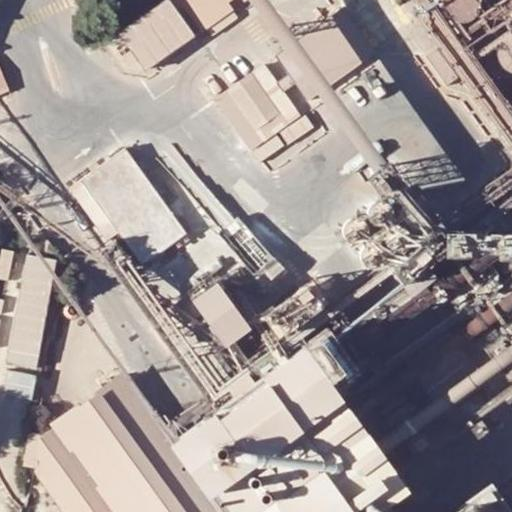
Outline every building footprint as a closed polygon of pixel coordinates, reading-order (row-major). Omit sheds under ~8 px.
[(164,0),(117,34),(144,71),(231,11),(223,0),(241,0),(242,1),(244,0),(164,0)] [(310,102),(319,95),(332,86),(378,55),(345,9),(299,41),(287,50),(278,56),(310,102)] [(266,65),(254,73),(282,113),(256,131),(229,91),(216,100),(252,152),(303,117),(266,65)] [(282,113),(254,73),(229,91),(256,131),(282,113)] [(119,233),(143,267),(188,234),(127,149),(70,190),(108,242),(119,233)] [(417,196),(359,208),(376,285),(345,292),(344,287),(288,299),(293,320),(370,304),(370,303),(422,291),(419,278),(402,281),(398,261),(409,258),(406,242),(427,237),(429,251),(431,250),(434,268),(468,261),(461,229),(458,229),(454,212),(421,219),(417,196)] [(0,278),(0,288),(17,290),(22,249),(4,246),(0,278)] [(15,362),(48,365),(58,255),(25,252),(15,362)] [(252,328),(250,326),(217,281),(191,300),(226,347),(252,328)] [(373,511),(405,489),(302,344),(177,432),(233,511),(373,511)] [(218,511),(123,378),(38,437),(34,472),(61,511),(218,511)]
